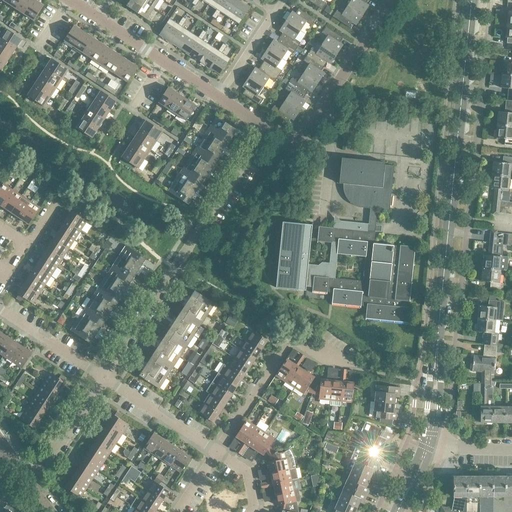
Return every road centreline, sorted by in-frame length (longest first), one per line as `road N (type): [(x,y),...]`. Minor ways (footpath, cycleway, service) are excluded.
road 1 (secondary): [(427,443),(466,53)]
road 2 (residential): [(216,452),(286,339),(356,369)]
road 3 (residential): [(266,129),(289,140),(307,130),(392,0)]
road 4 (residential): [(174,267),(266,129)]
road 5 (residential): [(96,17),(218,97)]
road 6 (residential): [(216,452),(102,375)]
road 7 (residential): [(102,375),(174,267)]
road 8 (residential): [(27,478),(102,375)]
road 9 (residential): [(102,375),(0,309)]
